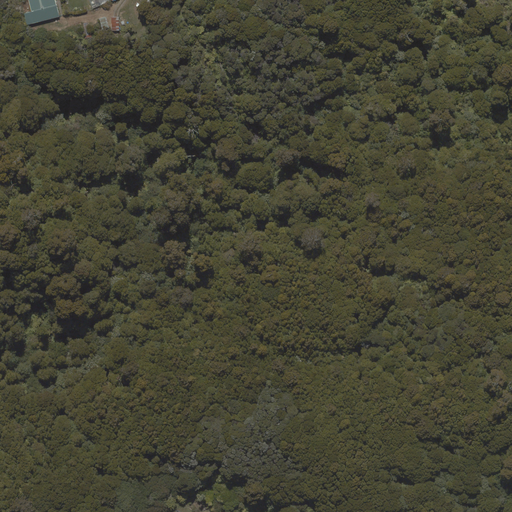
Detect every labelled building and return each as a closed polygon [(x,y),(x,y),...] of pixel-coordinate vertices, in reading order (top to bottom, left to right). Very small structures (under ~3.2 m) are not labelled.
[(55,0),(28,0),(31,12),(24,13),(27,25),(60,17),(55,0)] [(109,0),(89,0),(93,9),(110,1),(109,0)] [(106,17),(99,19),(102,30),(109,28),(106,17)] [(119,31),(119,17),(111,17),(111,31),(119,31)] [(92,37),(88,22),(80,24),(83,39),(92,37)]
